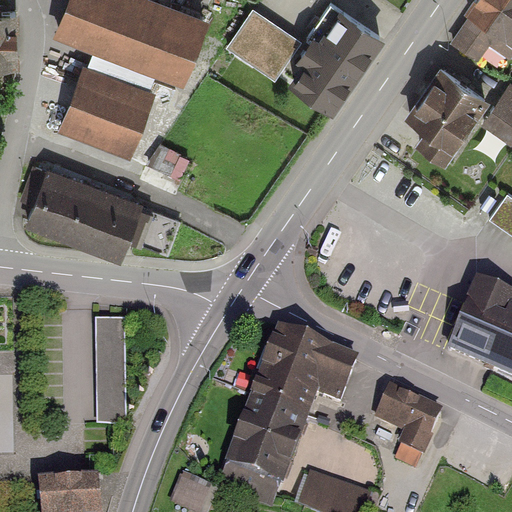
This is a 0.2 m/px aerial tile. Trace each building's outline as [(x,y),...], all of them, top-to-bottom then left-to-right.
[(213,19),(162,0),(69,0),(56,36),(187,86),(213,19)] [(511,0),(477,0),(469,12),(474,15),(453,46),(480,64),(492,45),(511,58),(511,0)] [(380,36),(331,2),(303,43),(313,50),(293,78),(333,105),(380,36)] [(0,63),(16,64),(16,12),(0,12),(0,63)] [(298,43),(251,12),(228,46),(252,62),(259,52),(281,67),(298,43)] [(158,94),(84,66),(59,131),(134,159),(158,94)] [(490,100),(439,66),(405,116),(429,132),(421,144),(448,162),(490,100)] [(511,84),(483,124),(511,145),(511,84)] [(144,207),(48,170),(30,216),(126,253),(144,207)] [(511,196),(507,193),(490,219),(511,233),(511,196)] [(511,295),(482,283),(451,355),(511,380),(511,295)] [(127,316),(97,316),(99,420),(129,420),(127,316)] [(360,361),(279,331),(220,488),(277,510),(319,399),(342,407),(360,361)] [(442,414),(391,390),(378,417),(410,431),(397,459),(417,468),(442,414)] [(183,473),(175,503),(205,511),(211,511),(219,484),(183,473)] [(369,511),(375,495),(315,476),(305,506),(322,511),(369,511)] [(100,511),(97,481),(42,486),(44,511),(100,511)]
